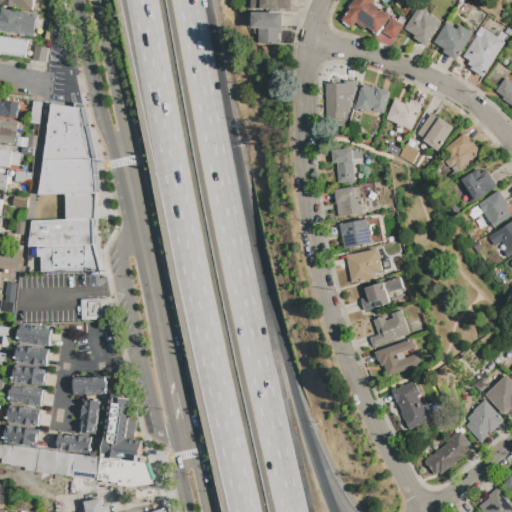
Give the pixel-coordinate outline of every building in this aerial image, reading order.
[(33,0),(32,12),(0,7),(0,0),(33,0)] [(251,0),(290,0),(290,10),(278,9),(278,10),(260,10),(260,7),(256,7),(256,10),(251,10),(251,0)] [(342,20),(349,10),(347,8),(352,0),(374,0),(372,3),(389,16),(376,34),(364,24),(362,26),(356,22),(352,28),(342,20)] [(426,46),(413,37),(414,35),(404,28),(420,3),(427,7),(423,14),(435,21),(436,18),(442,22),(439,27),(438,27),(426,46)] [(36,15),(32,37),(0,31),(0,15),(1,9),(36,15)] [(259,29),(251,29),(252,13),(282,13),(282,29),(281,29),(281,34),(278,34),(278,47),(258,46),(259,29)] [(390,18),(403,26),(394,40),(382,32),(390,18)] [(443,49),(433,42),(446,23),(456,29),(459,25),(474,34),(456,61),(442,51),(443,49)] [(472,67),(468,64),(470,61),(467,59),(463,56),(477,35),(481,37),(486,30),(505,43),(483,77),(470,69),(472,67)] [(0,37),(28,41),(25,58),(0,54),(0,37)] [(35,46),(49,48),(46,63),(32,61),(35,46)] [(511,105),(505,100),(506,99),(495,91),(505,78),(511,83),(511,105)] [(353,93),(353,101),(351,101),(351,108),(349,108),(350,113),(344,113),(344,119),(326,120),(325,84),(343,84),(343,81),(357,81),(357,86),(355,86),(355,93),(353,93)] [(363,86),(377,90),(377,88),(390,92),(383,114),(369,110),(368,114),(356,109),(363,86)] [(406,102),(421,109),(411,131),(404,127),(403,129),(396,126),(397,124),(386,119),(395,100),(405,104),(406,102)] [(17,120),(0,117),(0,101),(20,104),(17,120)] [(33,102),(42,103),(39,125),(30,123),(33,102)] [(93,159),(82,109),(51,104),(43,160),(93,159)] [(424,140),(417,134),(431,114),(439,119),(440,118),(455,128),(439,152),(423,141),(424,140)] [(0,142),(0,120),(18,123),(15,145),(0,142)] [(454,163),(455,164),(450,168),(445,161),(448,158),(443,151),(465,134),(473,144),(474,143),(481,152),(460,168),(463,172),(453,180),(449,175),(453,172),(451,169),(456,165),(454,163)] [(28,136),(37,137),(35,149),(34,149),(26,148),(27,139),(28,136)] [(26,148),(21,147),(15,146),(17,137),(27,139),(26,148)] [(387,143),(398,148),(397,150),(399,151),(397,156),(386,152),(387,149),(384,148),(387,143)] [(399,157),(406,145),(419,152),(412,164),(399,157)] [(21,147),(26,148),(34,149),(33,157),(20,155),(20,154),(21,147)] [(354,161),(356,183),(354,183),(354,185),(350,185),(350,183),(339,184),(338,164),(334,164),(333,151),(353,149),(353,152),(362,151),(363,160),(354,161)] [(0,150),(11,152),(20,154),(20,155),(19,167),(9,165),(9,168),(0,166),(0,150)] [(43,160),(38,195),(65,194),(96,193),(93,159),(43,160)] [(486,170),(497,186),(472,204),(464,192),(467,190),(461,181),(477,169),(480,174),(486,170)] [(16,171),(32,173),(31,184),(15,182),(16,171)] [(0,175),(7,176),(7,177),(11,178),(10,185),(6,184),(5,193),(0,192),(0,175)] [(362,199),(363,198),(365,214),(341,218),(337,190),(356,187),(357,188),(360,187),(362,199)] [(478,205),(499,190),(509,206),(507,207),(511,215),(493,228),(478,205)] [(96,193),(95,219),(65,220),(65,194),(96,193)] [(452,216),(447,208),(454,204),(459,212),(452,216)] [(468,213),(477,206),(482,214),(473,220),(468,213)] [(65,220),(31,221),(28,247),(31,247),(31,246),(36,246),(36,247),(38,247),(38,257),(41,257),(41,273),(47,273),(47,275),(92,273),(92,275),(101,275),(102,273),(101,269),(105,268),(102,259),(99,260),(94,245),(95,219),(65,220)] [(342,225),(369,219),(369,221),(381,219),(386,241),(347,249),(342,225)] [(502,241),(494,246),(488,237),(511,221),(511,254),(507,258),(503,252),(507,249),(502,241)] [(16,222),(25,223),(24,235),(15,234),(16,222)] [(349,256),(380,250),(385,272),(376,273),(377,278),(354,283),(349,256)] [(401,278),(404,288),(389,293),(392,304),(367,311),(363,299),(370,297),(368,289),(401,278)] [(14,303),(6,302),(6,296),(5,296),(7,283),(8,283),(17,284),(14,303)] [(81,300),(110,299),(110,320),(82,321),(81,300)] [(0,307),(1,302),(14,304),(12,314),(0,312),(0,307)] [(381,335),(376,321),(386,317),(388,322),(395,319),(393,314),(403,311),(411,334),(375,347),(372,338),(381,335)] [(9,337),(8,348),(1,347),(3,337),(0,336),(0,326),(12,329),(11,338),(9,337)] [(37,330),(52,332),(50,347),(33,345),(33,343),(27,342),(27,344),(18,343),(19,338),(17,338),(18,330),(20,331),(20,328),(28,329),(28,327),(37,328),(37,330)] [(420,354),(424,364),(390,376),(387,366),(382,367),(377,353),(415,340),(418,348),(399,355),(401,361),(420,354)] [(18,346),(49,350),(47,367),(30,365),(31,363),(24,362),(24,364),(16,362),(16,360),(15,359),(16,350),(17,350),(18,346)] [(15,366),(47,370),(45,387),(28,385),(28,383),(22,383),(22,384),(13,383),(15,366)] [(511,411),(510,409),(502,416),(484,396),(506,375),(511,381),(511,411)] [(89,377),(98,377),(98,379),(106,379),(106,380),(108,380),(108,388),(106,388),(106,395),(73,395),(73,380),(89,379),(89,377)] [(393,392),(416,382),(422,396),(420,397),(425,411),(428,409),(433,421),(410,431),(393,392)] [(29,390),(43,392),(42,407),(25,405),(25,404),(18,403),(18,404),(10,403),(11,398),(9,398),(10,391),(12,391),(12,388),(19,389),(19,387),(29,389),(29,390)] [(129,420),(137,421),(134,441),(141,441),(138,463),(103,458),(110,397),(131,400),(129,420)] [(96,434),(96,435),(82,433),(82,430),(81,430),(82,424),(83,424),(83,420),(81,420),(84,399),(100,402),(97,425),(98,426),(97,434),(96,434)] [(484,400),(504,421),(489,434),(488,433),(484,435),(486,438),(480,443),(466,427),(470,423),(467,419),(474,412),(473,411),(484,400)] [(10,406),(41,411),(39,427),(22,425),(22,423),(16,423),(16,424),(8,423),(8,420),(6,420),(7,410),(9,411),(10,406)] [(7,426),(39,430),(36,447),(19,445),(20,444),(14,443),(13,444),(5,443),(7,426)] [(460,431),(473,447),(463,454),(465,456),(440,476),(439,473),(434,476),(425,462),(447,444),(446,443),(460,431)] [(59,435),(62,436),(62,435),(69,436),(69,437),(76,438),(76,436),(85,437),(84,439),(91,439),(90,443),(92,444),(91,447),(90,447),(89,454),(58,450),(59,435)] [(36,473),(25,471),(26,468),(1,465),(2,459),(0,458),(0,445),(4,446),(4,444),(40,449),(36,473)] [(40,449),(57,451),(54,475),(36,473),(40,449)] [(57,451),(75,454),(72,477),(54,475),(57,451)] [(75,454),(101,457),(98,481),(72,477),(75,454)] [(511,479),(511,470),(511,469),(511,468),(511,496),(501,485),(510,477),(511,479)] [(489,498),(488,496),(498,488),(511,505),(511,511),(481,511),(477,507),(489,498)] [(85,511),(84,503),(102,499),(104,506),(109,505),(110,511),(85,511)]
